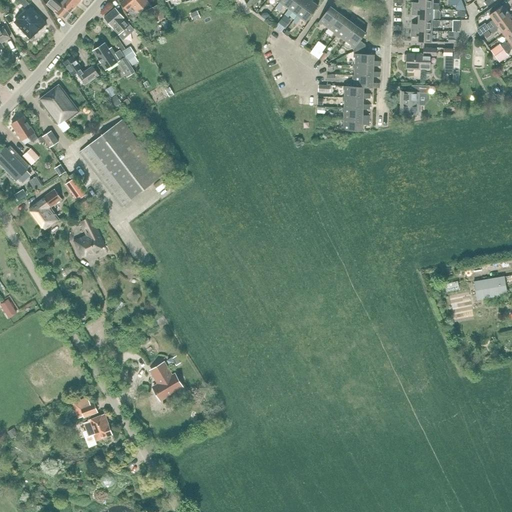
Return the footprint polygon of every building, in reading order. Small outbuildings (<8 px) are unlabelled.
[(31,7),(28,5),(29,4),(25,0),(16,0),(27,11),(14,22),(29,38),(46,23),(31,7)] [(48,3),(46,5),(54,11),(64,20),(70,12),(55,0),(50,0),(50,1),(48,3)] [(78,4),(73,0),(55,0),(70,12),(78,4)] [(145,0),(124,0),(120,4),(126,12),(132,7),(138,13),(149,3),(145,0)] [(288,9),(294,0),(282,0),(281,1),(280,1),(275,8),(279,11),(283,5),(288,9)] [(297,16),(308,0),(294,0),(288,9),(284,15),(288,18),(292,12),(297,16)] [(308,0),(297,16),(293,22),(296,24),(301,19),(306,23),(318,6),(312,2),(313,1),(311,0),(308,0)] [(433,3),(432,0),(419,0),(419,2),(412,2),(412,8),(438,9),(439,3),(433,3)] [(457,11),(465,11),(461,0),(456,0),(456,11),(457,11)] [(470,0),(473,8),(482,5),(480,0),(470,0)] [(242,12),(243,10),(238,1),(234,3),(237,8),(231,12),(236,21),(240,19),(239,14),(242,12)] [(489,30),(510,15),(505,9),(504,9),(502,6),(500,7),(498,3),(487,11),(489,15),(493,21),(486,27),(484,24),(476,30),(478,35),(480,37),(483,35),(489,30)] [(150,25),(165,18),(159,5),(149,10),(144,12),(150,25)] [(328,28),(343,8),(339,5),(335,11),(330,7),(318,23),(321,25),(322,24),(328,28)] [(115,8),(104,18),(113,28),(119,35),(125,29),(130,34),(134,31),(129,26),(123,19),(124,18),(115,8)] [(336,36),(348,20),(343,16),(347,11),(343,8),(328,28),(334,33),(333,34),(336,36)] [(438,9),(412,8),(411,15),(418,15),(418,20),(432,20),(438,20),(440,19),(440,12),(438,9)] [(197,11),(190,15),(193,21),(200,18),(197,11)] [(13,21),(9,14),(5,16),(9,24),(13,21)] [(503,35),(511,28),(511,17),(510,15),(489,30),(492,34),(499,29),(503,35)] [(260,26),(263,23),(255,16),(252,19),(260,26)] [(281,18),(278,23),(284,27),(288,23),(281,18)] [(345,42),(361,21),(357,18),(353,24),(348,20),(336,36),(339,38),(339,37),(345,42)] [(432,20),(418,20),(418,24),(411,24),(411,30),(431,31),(431,28),(437,28),(440,25),(440,20),(432,20)] [(365,44),(360,41),(366,33),(360,29),(364,24),(361,21),(345,42),(351,46),(351,47),(354,49),(365,44)] [(0,44),(9,39),(2,27),(0,28),(0,55),(1,55),(1,54),(1,53),(1,52),(1,51),(1,50),(0,50),(3,48),(0,44)] [(503,50),(511,43),(511,28),(503,35),(508,40),(500,46),(503,50)] [(411,30),(411,37),(413,37),(417,37),(417,42),(431,42),(431,32),(431,31),(411,30)] [(489,30),(483,35),(486,38),(492,34),(489,30)] [(457,43),(457,32),(453,32),(452,37),(448,37),(448,42),(457,43)] [(129,75),(134,72),(119,49),(114,52),(112,54),(105,43),(93,51),(105,70),(120,60),(129,75)] [(511,43),(503,50),(506,54),(511,49),(511,43)] [(374,55),(364,54),(365,44),(354,49),(353,58),(355,58),(354,65),(373,66),(380,66),(380,61),(374,61),(374,55)] [(499,44),(490,50),(494,56),(503,50),(500,46),(499,44)] [(125,50),(122,52),(131,66),(138,62),(135,57),(136,56),(130,47),(125,50)] [(452,56),(452,49),(443,48),(443,56),(446,56),(452,56)] [(435,55),(436,49),(424,49),(423,55),(407,54),(407,55),(405,55),(404,56),(404,60),(405,61),(406,61),(406,68),(408,69),(407,70),(408,71),(412,71),(413,70),(413,69),(429,69),(430,55),(435,55)] [(508,56),(506,54),(503,50),(494,56),(499,63),(508,56)] [(323,62),(327,55),(323,52),(319,59),(323,62)] [(85,85),(99,75),(92,66),(84,72),(73,56),(63,63),(72,76),(77,73),(85,85)] [(373,66),(354,65),(353,65),(353,69),(354,69),(354,76),(373,77),(380,77),(380,72),(373,72),(373,66)] [(354,76),(353,76),(352,80),(354,80),(354,87),(363,88),(379,88),(379,83),(373,83),(373,77),(354,76)] [(65,122),(79,112),(58,85),(39,99),(58,125),(64,120),(65,122)] [(429,86),(411,85),(411,92),(401,92),(400,114),(418,115),(419,93),(429,93),(435,93),(435,87),(429,86)] [(112,98),(117,94),(111,86),(106,89),(112,98)] [(354,87),(343,86),(343,90),(345,90),(344,97),(363,98),(370,99),(370,94),(363,94),(363,88),(354,87)] [(169,88),(165,90),(169,97),(173,94),(169,88)] [(117,95),(111,99),(116,107),(121,103),(117,95)] [(363,98),(344,97),(343,97),(343,101),(344,101),(344,108),(363,109),(369,110),(370,105),(363,104),(363,98)] [(127,99),(122,102),(126,108),(131,105),(127,99)] [(362,115),(363,109),(344,108),(342,108),(342,112),(344,112),(343,119),(369,120),(369,116),(362,115)] [(31,143),(37,139),(23,117),(13,122),(10,124),(21,142),(28,138),(31,143)] [(369,125),(369,120),(343,119),(343,127),(342,127),(342,130),(362,131),(362,125),(369,125)] [(121,207),(164,175),(122,120),(79,152),(121,207)] [(49,148),(58,142),(51,131),(42,137),(49,148)] [(17,179),(27,170),(6,148),(0,153),(0,163),(6,170),(8,169),(17,179)] [(39,158),(31,149),(23,156),(31,165),(39,158)] [(35,190),(42,186),(36,177),(30,181),(35,190)] [(85,194),(74,178),(68,182),(80,198),(85,194)] [(29,208),(45,230),(59,220),(56,216),(56,215),(55,212),(54,213),(50,208),(61,199),(54,189),(29,208)] [(74,241),(81,257),(105,246),(91,217),(80,222),(86,235),(74,241)] [(477,299),(507,294),(504,276),(474,282),(475,285),(477,299)] [(9,299),(0,304),(9,317),(17,312),(9,299)] [(171,358),(166,361),(169,366),(174,363),(176,365),(180,362),(176,356),(171,358)] [(153,387),(160,400),(180,388),(172,376),(171,376),(163,363),(150,371),(158,384),(153,387)] [(87,397),(72,403),(75,410),(80,408),(84,418),(87,416),(89,420),(88,420),(88,421),(83,423),(88,436),(93,434),(95,441),(112,435),(104,414),(97,417),(96,413),(97,412),(94,403),(90,405),(87,397)] [(17,433),(14,428),(8,432),(11,437),(17,433)] [(96,478),(103,483),(107,478),(100,472),(96,478)]
